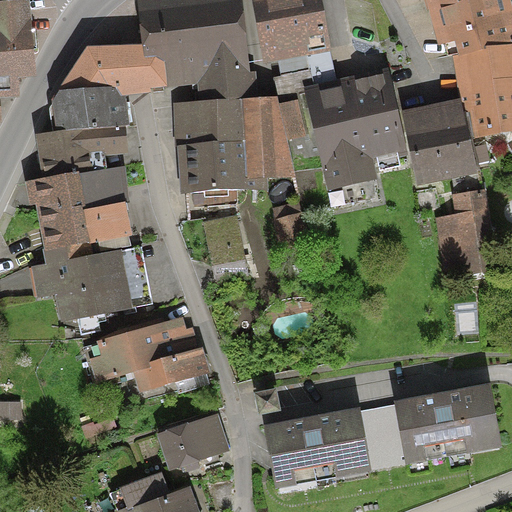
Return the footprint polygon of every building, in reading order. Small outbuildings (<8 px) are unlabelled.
[(247,64),(238,0),(140,0),(135,1),(142,49),(144,76),(146,86),(147,86),(149,88),(161,86),(160,75),(189,71),(191,89),(200,88),(201,105),(240,103),(249,102),(247,64)] [(316,0),(253,0),(256,17),(264,61),(277,59),(281,78),(309,72),(307,53),(325,50),(316,0)] [(460,55),(511,46),(511,38),(502,0),(429,0),(441,44),(452,41),(456,55),(452,56),(453,56),(460,55)] [(31,74),(24,6),(0,8),(0,98),(15,98),(13,75),(31,74)] [(467,120),(470,138),(511,130),(511,46),(460,55),(467,94),(470,120),(467,120)] [(118,128),(127,127),(122,91),(138,89),(149,88),(147,86),(146,86),(144,76),(142,49),(130,50),(93,51),(83,56),(52,103),(57,134),(118,128)] [(328,49),(325,50),(307,53),(309,72),(312,92),(330,88),(331,74),(328,49)] [(312,92),(307,93),(328,188),(329,188),(329,187),(370,179),(365,161),(403,153),(387,75),(330,88),(312,92)] [(242,144),(245,191),(265,191),(264,179),(293,178),(285,140),(277,107),(275,100),(249,102),(240,103),(242,144)] [(181,147),(242,144),(240,103),(201,105),(179,106),(181,147)] [(291,104),(277,107),(285,140),(299,137),(291,104)] [(402,116),(409,152),(415,184),(449,177),(477,171),(470,138),(467,120),(466,115),(460,116),(458,104),(402,116)] [(121,150),(118,128),(57,134),(37,137),(44,181),(77,176),(104,171),(101,152),(121,150)] [(245,191),(242,144),(181,147),(183,194),(245,191)] [(117,169),(104,171),(77,176),(83,211),(84,212),(80,213),(86,245),(87,252),(88,253),(128,246),(119,205),(117,169)] [(477,171),(449,177),(453,197),(454,196),(481,192),(477,171)] [(77,176),(44,181),(34,183),(47,251),(44,251),(45,259),(87,252),(86,245),(80,213),(84,212),(83,211),(77,176)] [(481,192),(454,196),(458,217),(435,220),(445,279),(492,272),(481,192)] [(307,249),(296,206),(272,212),(278,236),(269,238),(273,258),(307,249)] [(233,263),(225,223),(204,227),(212,267),(214,267),(217,281),(246,275),(243,261),(233,263)] [(89,258),(88,253),(87,252),(45,259),(47,266),(32,269),(37,298),(58,294),(63,322),(76,320),(79,336),(98,332),(95,316),(149,305),(145,285),(136,287),(129,251),(89,258)] [(185,354),(181,338),(167,342),(163,326),(103,343),(103,344),(82,350),(93,390),(115,384),(113,376),(115,376),(114,374),(134,369),(185,354)] [(197,350),(185,354),(134,369),(141,393),(204,375),(197,350)] [(496,441),(486,389),(395,406),(405,458),(496,441)] [(275,410),(272,393),(255,397),(259,414),(275,410)] [(356,413),(265,430),(274,481),(365,465),(356,413)] [(225,451),(215,417),(158,436),(169,470),(184,465),(186,471),(196,467),(194,462),(225,451)] [(91,426),(81,429),(84,437),(94,434),(91,426)] [(194,511),(186,490),(167,497),(159,476),(119,490),(119,491),(110,494),(116,511),(194,511)]
